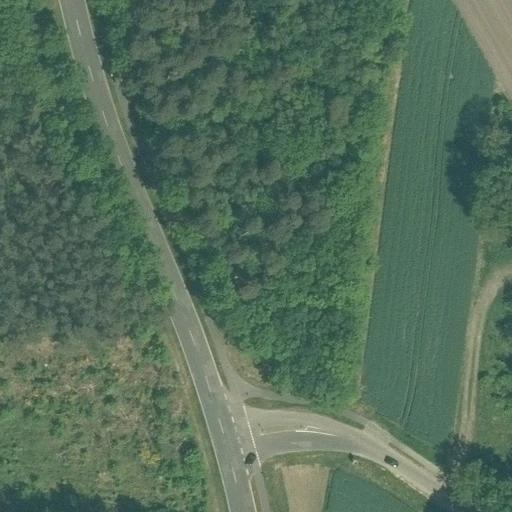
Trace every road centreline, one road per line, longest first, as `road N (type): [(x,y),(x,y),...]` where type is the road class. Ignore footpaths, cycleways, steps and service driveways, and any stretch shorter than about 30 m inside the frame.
road 1 (tertiary): [(74,0),(95,97),(223,433)]
road 2 (unclassified): [(223,433),(295,433),(468,511)]
